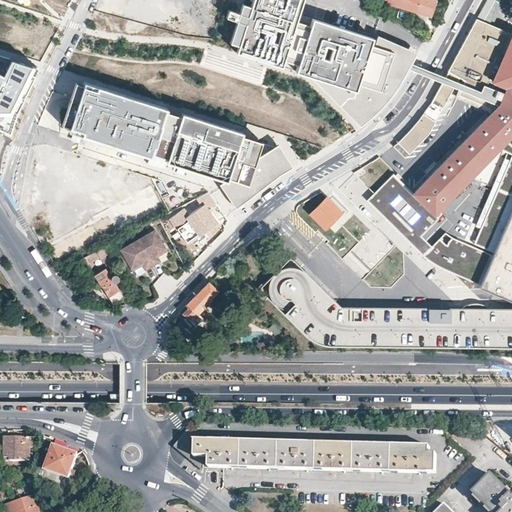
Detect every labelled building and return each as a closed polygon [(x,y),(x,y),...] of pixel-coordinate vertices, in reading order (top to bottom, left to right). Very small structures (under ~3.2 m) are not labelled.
[(300,22),(307,0),(253,0),(253,4),(243,1),(230,41),(238,43),(235,51),(281,66),(284,59),(293,62),(291,69),(307,74),(358,124),(372,113),(381,104),(396,84),(407,64),(413,55),(371,36),(370,38),(312,19),(310,25),(300,22)] [(381,0),(432,16),(437,0),(381,0)] [(485,0),(476,18),(483,21),(494,0),(485,0)] [(510,134),(511,132),(511,32),(476,18),(431,103),(442,110),(459,78),(462,80),(465,81),(465,79),(496,92),(493,99),(500,103),(498,106),(415,191),(415,195),(432,211),(436,211),(505,139),(510,134)] [(0,128),(9,133),(17,111),(36,67),(14,59),(6,76),(0,72),(0,128)] [(493,99),(496,92),(465,79),(465,81),(458,95),(489,108),(493,99)] [(493,99),(489,108),(458,95),(465,81),(462,80),(455,98),(491,113),(498,106),(500,103),(493,99)] [(277,143),(100,87),(99,91),(86,87),(72,130),(84,134),(83,138),(152,161),(153,157),(172,163),(171,166),(223,184),(215,188),(230,213),(280,175),(293,167),(277,143)] [(436,118),(440,113),(431,107),(428,112),(436,118)] [(415,195),(415,191),(397,174),(371,201),(430,258),(511,292),(511,132),(510,134),(505,139),(511,145),(511,153),(474,243),(443,229),(433,240),(424,231),(439,215),(436,211),(432,211),(415,195)] [(368,163),(361,167),(365,174),(372,170),(368,163)] [(208,190),(195,197),(202,206),(188,216),(183,209),(171,218),(177,227),(189,219),(201,235),(218,222),(209,209),(217,203),(208,190)] [(327,197),(302,222),(323,240),(340,223),(337,220),(344,214),(327,197)] [(186,204),(190,210),(199,205),(196,199),(186,204)] [(166,247),(155,228),(138,238),(153,265),(161,260),(158,255),(156,253),(166,247)] [(153,265),(138,238),(120,249),(123,253),(129,263),(131,267),(141,261),(143,264),(146,269),(153,265)] [(261,251),(250,243),(245,248),(256,257),(261,251)] [(78,259),(85,271),(96,265),(94,260),(100,257),(103,262),(104,261),(107,266),(117,260),(107,244),(96,250),(85,255),(78,259)] [(168,250),(166,247),(156,253),(158,255),(168,250)] [(121,255),(116,258),(122,268),(127,265),(121,255)] [(266,264),(259,258),(254,262),(262,269),(266,264)] [(141,261),(131,267),(133,270),(143,264),(141,261)] [(105,266),(94,273),(103,287),(100,289),(104,294),(107,292),(114,303),(121,298),(129,293),(118,276),(117,274),(116,274),(116,273),(115,273),(114,273),(113,273),(113,274),(112,274),(112,275),(112,276),(105,266)] [(511,305),(510,306),(340,305),(303,271),(297,267),(289,266),(282,267),(275,271),(271,276),(269,280),(268,287),(268,291),(269,295),(274,304),(305,334),(311,339),(325,344),(332,344),(511,345),(511,305)] [(163,273),(152,286),(161,294),(173,281),(163,273)] [(183,308),(181,310),(182,311),(182,312),(181,313),(187,319),(194,311),(196,313),(209,300),(208,298),(216,291),(208,282),(203,287),(183,308)] [(129,293),(121,298),(125,303),(132,298),(129,293)] [(195,464),(199,467),(234,468),(234,471),(235,471),(236,471),(236,468),(268,469),(271,469),(271,471),(272,471),(273,471),(273,469),(305,470),(308,470),(308,473),(309,473),(310,473),(310,470),(313,470),(341,471),(345,471),(345,473),(346,473),(347,473),(347,471),(377,472),(382,472),(382,474),(383,474),(384,474),(384,472),(419,473),(419,475),(420,475),(421,473),(435,473),(436,454),(430,454),(430,446),(334,444),(204,441),(189,429),(174,447),(195,464)] [(33,437),(6,437),(5,461),(29,461),(30,448),(33,448),(33,437)] [(78,454),(55,446),(46,469),(70,477),(78,454)] [(511,511),(511,495),(491,475),(474,493),(492,511),(511,511)] [(40,511),(35,494),(3,504),(6,511),(40,511)]
